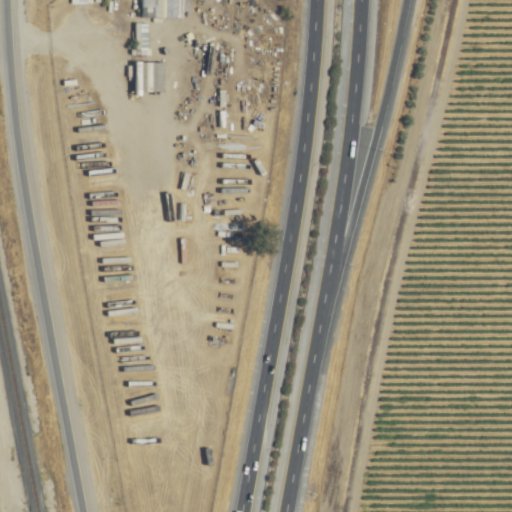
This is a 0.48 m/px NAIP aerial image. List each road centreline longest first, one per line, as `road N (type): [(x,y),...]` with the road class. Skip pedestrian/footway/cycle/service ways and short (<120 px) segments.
road 1 (motorway): [(312,0),(297,176),(236,511)]
road 2 (secondary): [(14,0),(29,191),(83,511)]
road 3 (motorway): [(295,449),(404,0)]
road 4 (motorway): [(295,449),(342,182),(358,0)]
